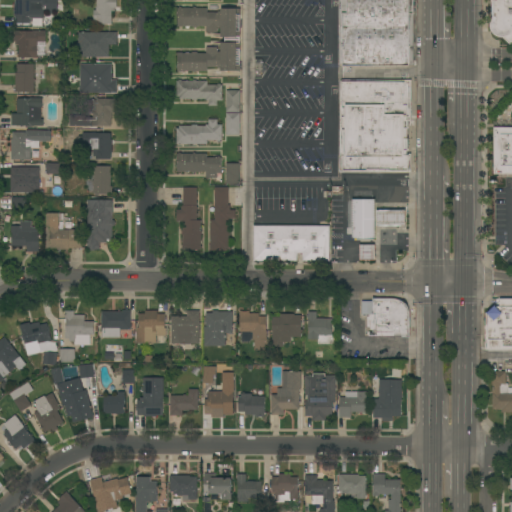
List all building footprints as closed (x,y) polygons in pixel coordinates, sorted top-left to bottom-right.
[(15,16),(14,16),(14,4),(15,4),(15,0),(57,0),(57,11),(54,11),(54,14),(48,14),(48,11),(45,11),(45,6),(43,6),(43,18),(32,18),(32,21),(30,21),(30,23),(15,23),(15,16)] [(111,24),(96,24),(96,21),(93,21),(93,10),(96,10),(96,8),(96,0),(116,0),(116,8),(115,8),(114,11),(111,11),(111,24)] [(413,0),(413,64),(409,64),(409,66),(342,66),(342,65),(339,65),(339,0),(413,0)] [(511,0),(494,0),(494,17),(492,23),(492,31),(496,36),(502,38),(508,36),(511,34),(511,0)] [(177,52),(183,52),(183,53),(192,53),(192,52),(197,52),(197,53),(206,53),(206,47),(217,47),(217,51),(221,51),(221,43),(225,43),(225,37),(221,37),(221,27),(217,27),(217,32),(206,32),(206,26),(197,26),(197,27),(191,27),(191,26),(189,26),(189,28),(185,28),(185,27),(177,27),(177,8),(193,8),(193,7),(196,7),(196,8),(207,8),(207,12),(218,12),(218,11),(221,11),(221,9),(236,9),(236,14),(239,14),(239,31),(236,31),(236,36),(239,36),(239,43),(236,43),(236,49),(239,49),(239,65),(240,65),(240,70),(236,70),(236,71),(220,71),(220,68),(217,68),(217,67),(207,67),(207,71),(200,71),(195,71),(195,72),(193,72),(193,71),(181,71),(181,72),(178,72),(178,71),(177,71),(177,52)] [(18,45),(15,45),(15,41),(13,41),(13,30),(20,30),(20,31),(32,31),(45,31),(45,41),(46,41),(46,46),(44,46),(44,55),(37,55),(37,58),(32,58),(32,57),(18,57),(18,45)] [(109,57),(93,57),(93,51),(91,51),(91,49),(92,49),(92,43),(89,43),(89,49),(79,49),(79,43),(78,43),(78,32),(117,32),(117,45),(109,45),(109,57)] [(34,79),(35,79),(35,82),(34,82),(34,92),(32,92),(32,94),(29,94),(29,92),(15,92),(15,73),(17,73),(17,64),(34,64),(34,79)] [(111,64),(111,74),(112,74),(112,79),(112,80),(117,80),(117,93),(111,93),(80,93),(80,91),(79,91),(79,86),(80,86),(80,64),(111,64)] [(406,66),(382,67),(382,81),(407,81),(406,66)] [(411,80),(411,124),(408,124),(408,128),(407,128),(407,138),(408,138),(408,150),(406,150),(406,154),(411,154),(410,172),(339,172),(340,81),(341,79),(411,80)] [(178,81),(178,80),(181,80),(181,81),(193,81),(193,80),(196,80),(196,81),(207,81),(207,85),(217,85),(217,84),(220,84),(220,85),(222,85),(222,100),(217,100),(217,106),(208,106),(208,100),(205,100),(205,99),(197,99),(197,100),(191,100),(191,98),(179,98),(179,96),(176,96),(176,81),(178,81)] [(239,112),(226,112),(226,90),(240,90),(239,112)] [(42,98),(42,107),(41,107),(41,119),(43,119),(43,126),(32,126),(32,127),(27,127),(27,125),(11,125),(11,113),(17,113),(17,98),(42,98)] [(116,99),(116,112),(112,112),(112,118),(111,118),(111,126),(90,126),(90,118),(88,118),(88,100),(96,100),(96,98),(116,99)] [(226,113),(239,113),(239,134),(226,134),(226,113)] [(195,144),(195,145),(193,145),(193,144),(180,143),(180,145),(178,145),(178,143),(176,143),(176,128),(178,128),(178,126),(191,126),(191,124),(197,124),(197,126),(205,126),(205,124),(208,124),(208,119),(217,119),(217,124),(222,124),(222,140),(220,140),(220,141),(217,141),(217,140),(207,140),(207,144),(195,144)] [(511,126),(493,127),(494,174),(511,174),(511,126)] [(10,160),(11,139),(12,139),(12,132),(26,132),(26,131),(51,131),(51,142),(39,142),(39,148),(31,148),(31,160),(10,160)] [(111,140),(112,140),(112,152),(111,152),(111,159),(95,159),(95,156),(93,156),(93,147),(90,147),(90,144),(82,144),(82,133),(111,133),(111,140)] [(196,171),(196,173),(191,173),(191,171),(188,171),(188,172),(185,172),(185,171),(182,171),(182,172),(176,172),(176,153),(178,153),(178,152),(180,152),(180,153),(193,153),(193,152),(195,152),(195,153),(206,153),(206,157),(217,157),(220,157),(221,157),(221,173),(216,173),(216,177),(205,177),(205,171),(196,171)] [(59,163),(59,174),(46,174),(46,163),(59,163)] [(226,163),(239,163),(239,184),(226,184),(226,163)] [(110,186),(112,186),(112,194),(98,194),(98,196),(95,196),(95,194),(93,194),(94,166),(110,166),(110,186)] [(39,167),(39,178),(39,179),(35,179),(35,183),(36,186),(34,186),(35,192),(21,192),(21,187),(18,187),(18,180),(10,180),(10,167),(39,167)] [(196,207),(197,207),(197,209),(196,209),(196,220),(200,220),(200,231),(201,231),(201,234),(200,234),(200,246),(201,246),(201,250),(182,250),(182,244),(182,235),(181,235),(181,229),(182,229),(182,221),(176,221),(176,209),(181,209),(181,205),(183,205),(183,187),(196,187),(196,207)] [(214,187),(228,187),(228,189),(229,189),(229,193),(228,193),(228,205),(230,205),(230,210),(235,210),(235,219),(230,219),(230,221),(228,221),(228,230),(229,230),(229,235),(228,235),(228,248),(226,248),(226,251),(210,251),(210,249),(209,249),(209,246),(210,246),(210,234),(209,234),(209,231),(210,231),(210,219),(214,219),(214,187)] [(12,211),(12,198),(26,198),(26,211),(12,211)] [(352,199),(374,199),(374,239),(352,239),(352,199)] [(112,220),(113,220),(115,222),(115,225),(113,226),(112,226),(112,239),(111,239),(111,242),(99,242),(99,249),(87,249),(87,200),(112,200),(112,220)] [(405,210),(405,226),(388,225),(376,225),(376,210),(388,210),(405,210)] [(76,229),(76,235),(82,235),(82,248),(69,248),(69,250),(56,250),(56,248),(50,248),(50,227),(46,227),(45,213),(58,213),(58,230),(76,229)] [(38,252),(26,252),(26,246),(11,246),(11,226),(20,226),(20,221),(31,221),(31,227),(38,227),(38,252)] [(330,226),(330,261),(302,261),(302,253),(297,253),(297,261),(253,261),(253,225),(330,226)] [(360,245),(375,245),(374,260),(360,260),(360,245)] [(375,299),(374,302),(373,303),(373,310),(374,310),(374,311),(374,315),(369,315),(369,317),(367,317),(367,327),(370,328),(368,336),(408,336),(410,334),(410,315),(407,306),(399,299),(375,299)] [(511,299),(501,299),(485,314),(485,350),(511,350),(511,299)] [(362,301),(373,301),(373,315),(362,315),(362,301)] [(102,333),(101,333),(101,312),(122,312),(122,310),(130,310),(130,312),(131,324),(131,327),(130,327),(130,330),(120,330),(120,337),(102,337),(102,333)] [(136,343),(136,328),(138,328),(138,314),(145,314),(145,310),(157,311),(157,314),(164,314),(164,328),(166,328),(165,336),(157,336),(157,332),(156,332),(156,343),(136,343)] [(84,315),(84,321),(94,321),(93,335),(90,335),(90,345),(74,345),(74,341),(69,341),(69,338),(65,338),(65,332),(65,330),(64,330),(64,324),(65,324),(65,323),(64,323),(64,319),(65,319),(65,311),(74,311),(74,315),(84,315)] [(187,316),(187,311),(199,311),(199,343),(171,343),(171,316),(187,316)] [(212,313),(212,311),(217,311),(232,312),(232,333),(225,333),(225,346),(203,346),(204,326),(205,326),(205,313),(212,313)] [(239,311),(249,311),(249,313),(258,313),(258,316),(265,316),(266,331),(267,340),(269,340),(269,350),(255,351),(255,340),(252,340),(252,332),(240,332),(239,311)] [(332,344),(317,344),(317,339),(308,339),(308,311),(317,312),(317,318),(332,319),(332,344)] [(280,317),(280,314),(294,314),(294,315),(301,315),(301,337),(291,337),(291,342),(283,342),(283,347),(272,347),(272,317),(280,317)] [(19,325),(30,322),(30,324),(39,322),(40,325),(46,323),(51,340),(38,343),(38,341),(36,342),(35,341),(25,344),(19,325)] [(242,342),(242,333),(252,333),(252,342),(242,342)] [(26,364),(19,370),(16,367),(5,376),(6,378),(0,382),(0,340),(4,337),(26,364)] [(75,362),(60,362),(60,349),(75,349),(75,362)] [(56,365),(42,363),(44,351),(58,353),(56,365)] [(143,355),(152,356),(152,363),(142,363),(143,355)] [(123,384),(122,370),(133,370),(134,383),(123,384)] [(94,371),(95,384),(84,385),(83,372),(94,371)] [(301,390),(299,390),(299,409),(283,409),(284,415),(271,415),(271,400),(270,400),(270,396),(271,396),(271,395),(278,395),(278,389),(282,389),(282,371),(301,371),(301,390)] [(506,384),(508,384),(508,393),(511,393),(511,412),(501,412),(501,410),(492,410),(492,371),(506,371),(506,384)] [(222,391),(222,372),(234,372),(234,392),(233,392),(233,414),(223,414),(223,417),(211,417),(211,414),(204,414),(204,399),(208,399),(208,391),(222,391)] [(335,402),(332,402),(332,416),(326,416),(326,421),(312,421),(312,416),(305,416),(305,401),(307,401),(307,395),(305,395),(305,376),(312,376),(312,373),(324,373),(324,375),(335,375),(335,402)] [(53,378),(60,376),(63,388),(56,390),(53,378)] [(162,416),(156,415),(156,417),(144,416),(144,415),(136,415),(136,400),(139,400),(139,398),(143,398),(143,378),(163,378),(162,416)] [(401,380),(401,416),(392,416),(392,421),(382,421),(382,418),(373,418),(373,399),(378,399),(378,380),(401,380)] [(21,412),(9,394),(28,382),(33,390),(25,396),(31,405),(21,412)] [(170,395),(183,395),(183,394),(188,394),(188,389),(198,389),(198,411),(182,411),(182,415),(170,415),(170,395)] [(344,397),(344,391),(358,391),(358,392),(367,392),(367,398),(366,398),(366,412),(351,412),(351,417),(339,418),(339,397),(344,397)] [(85,392),(85,394),(87,393),(89,399),(88,399),(92,415),(84,417),(84,420),(73,423),(66,397),(85,392)] [(103,414),(104,395),(117,395),(117,392),(125,392),(124,414),(103,414)] [(264,397),(264,417),(261,417),(255,417),(255,415),(245,415),(245,412),(238,412),(238,396),(240,396),(240,394),(242,394),(242,392),(244,392),(244,394),(251,394),(251,396),(264,397)] [(61,409),(57,411),(63,422),(56,426),(58,429),(53,432),(51,429),(45,432),(41,427),(40,427),(35,418),(36,417),(34,413),(38,411),(33,402),(44,395),(45,397),(52,393),(61,409)] [(34,440),(23,449),(21,446),(16,450),(8,440),(7,440),(3,434),(8,431),(3,425),(15,415),(34,440)] [(204,473),(216,474),(216,478),(231,478),(231,493),(232,493),(231,500),(211,500),(211,494),(204,494),(204,473)] [(246,481),(261,481),(262,498),(256,498),(256,499),(253,499),(253,498),(248,498),(248,502),(237,502),(237,474),(246,474),(246,481)] [(279,477),(279,474),(290,474),(290,477),(297,477),(297,490),(298,490),(298,499),(295,499),(295,501),(292,501),(292,499),(290,499),(290,500),(284,500),(284,502),(271,502),(271,477),(279,477)] [(366,499),(357,499),(357,494),(345,494),(345,493),(341,493),(341,491),(338,491),(338,474),(358,474),(358,476),(366,476),(366,499)] [(400,493),(400,509),(401,509),(401,511),(400,511),(385,511),(385,510),(388,510),(388,500),(390,500),(391,494),(388,494),(388,495),(385,495),(385,494),(379,494),(379,496),(372,496),(372,492),(373,492),(373,474),(385,474),(385,479),(400,480),(400,493)] [(333,500),(334,500),(334,511),(319,511),(320,509),(323,509),(323,504),(305,504),(305,475),(317,475),(317,480),(323,480),(323,481),(333,481),(333,500)] [(190,476),(190,477),(197,477),(196,500),(189,500),(182,500),(182,495),(177,495),(177,494),(173,494),(173,493),(169,492),(169,476),(190,476)] [(103,511),(95,511),(92,501),(95,500),(90,480),(101,477),(103,483),(117,479),(118,481),(127,478),(132,494),(122,497),(123,498),(116,500),(118,508),(103,511)] [(135,511),(136,495),(136,477),(150,477),(150,482),(156,482),(156,495),(157,495),(157,501),(146,501),(146,511),(151,511),(150,511),(135,511)] [(52,511),(60,505),(58,503),(60,500),(59,499),(66,492),(70,496),(85,511),(52,511)]
